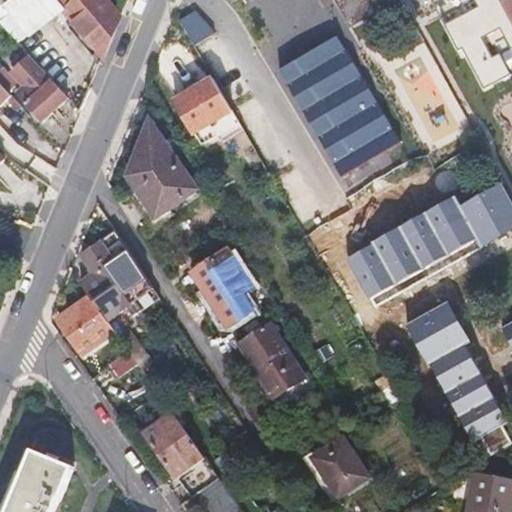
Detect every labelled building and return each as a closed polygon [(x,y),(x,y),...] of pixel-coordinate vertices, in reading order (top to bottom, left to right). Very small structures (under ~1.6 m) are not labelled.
[(0,0),(0,21),(20,44),(31,34),(10,10),(22,0),(0,0)] [(52,19),(35,0),(22,0),(10,10),(31,34),(20,44),(32,56),(71,99),(83,113),(93,88),(38,29),(52,19)] [(58,0),(35,0),(52,19),(66,9),(58,0)] [(118,27),(122,16),(107,0),(58,0),(66,9),(68,11),(66,14),(84,35),(79,40),(102,67),(118,27)] [(373,0),(332,0),(347,28),(379,11),(373,0)] [(430,0),(432,3),(438,0),(472,0),(477,9),(444,26),(458,53),(462,50),(484,91),(511,76),(511,74),(503,56),(511,51),(511,21),(502,2),(501,0),(430,0)] [(511,0),(505,0),(502,2),(511,21),(511,0)] [(215,34),(195,11),(178,21),(196,45),(215,34)] [(329,44),(324,47),(330,59),(346,50),(339,38),(329,44)] [(280,71),(340,179),(361,167),(400,145),(346,50),(330,59),(324,47),(280,71)] [(71,99),(32,56),(14,72),(28,88),(19,96),(44,123),(71,99)] [(19,87),(6,72),(0,77),(0,82),(11,94),(19,87)] [(0,82),(0,112),(2,115),(17,102),(11,94),(0,82)] [(239,121),(218,85),(179,108),(200,144),(239,121)] [(140,162),(172,216),(202,198),(156,126),(140,162)] [(268,169),(256,149),(241,157),(254,178),(268,169)] [(172,216),(140,162),(132,181),(159,225),(172,216)] [(372,245),(345,260),(367,300),(372,310),(482,250),(511,233),(511,203),(501,183),(458,206),(454,198),(425,214),(400,228),(372,243),(372,245)] [(148,295),(109,237),(95,246),(96,247),(85,254),(94,266),(130,321),(137,317),(131,307),(148,295)] [(202,267),(235,323),(252,313),(242,296),(253,289),(229,250),(202,267)] [(94,266),(85,254),(75,261),(89,281),(75,290),(84,302),(102,327),(119,315),(125,324),(130,321),(94,266)] [(235,323),(202,267),(194,273),(228,328),(235,323)] [(448,301),(406,323),(429,364),(445,394),(458,418),(471,441),(481,435),(492,455),(511,443),(511,441),(502,424),(506,421),(494,399),(480,375),(464,345),(470,342),(448,301)] [(102,327),(84,302),(54,324),(78,359),(109,337),(108,336),(102,327)] [(511,320),(499,328),(511,351),(511,320)] [(260,332),(294,389),(310,379),(276,322),(260,332)] [(108,336),(109,337),(124,358),(131,369),(140,363),(116,330),(108,336)] [(294,389),(260,332),(245,340),(279,397),(294,389)] [(131,369),(124,358),(103,372),(112,385),(132,371),(131,369)] [(201,453),(174,416),(146,436),(177,481),(205,460),(201,453)] [(64,438),(61,435),(58,433),(54,431),(49,431),(42,435),(19,494),(10,491),(5,504),(13,507),(10,511),(57,511),(75,468),(58,461),(65,445),(65,441),(64,438)] [(329,449),(354,492),(373,481),(347,439),(329,449)] [(354,492),(329,449),(315,458),(340,501),(354,492)] [(263,461),(249,471),(254,481),(270,471),(263,461)] [(190,495),(194,492),(217,476),(208,464),(182,484),(190,495)] [(511,511),(511,480),(479,475),(473,508),(494,511),(511,511)] [(242,511),(225,487),(217,476),(194,492),(208,511),(242,511)] [(270,511),(258,492),(242,504),(247,511),(270,511)]
